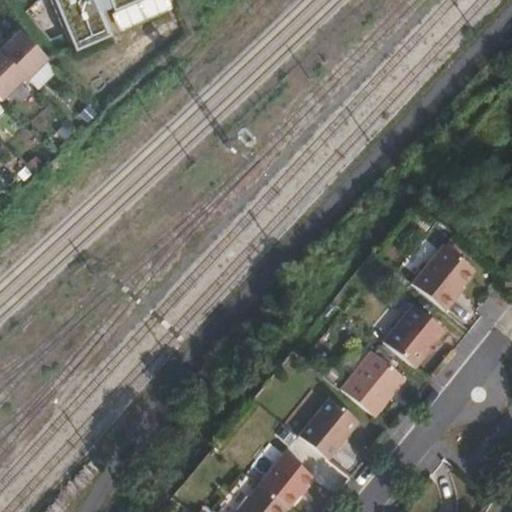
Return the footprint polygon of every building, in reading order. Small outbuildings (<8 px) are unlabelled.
[(128,8),(149,0),(47,0),(70,58),(109,43),(105,33),(133,23),(128,8)] [(0,100),(30,73),(39,82),(46,76),(38,67),(52,55),(19,19),(0,36),(0,100)] [(441,245),(410,285),(444,312),(454,299),(452,297),(460,286),(473,271),(441,245)] [(463,288),(460,286),(452,297),(454,299),(463,288)] [(411,305),(381,342),(414,369),(444,331),(411,305)] [(370,351),(339,390),(374,417),(404,379),(370,351)] [(328,398),(297,437),(326,460),(358,422),(328,398)] [(282,453),(257,485),(288,510),(313,477),(282,453)] [(286,511),(288,510),(257,485),(234,511),(286,511)]
